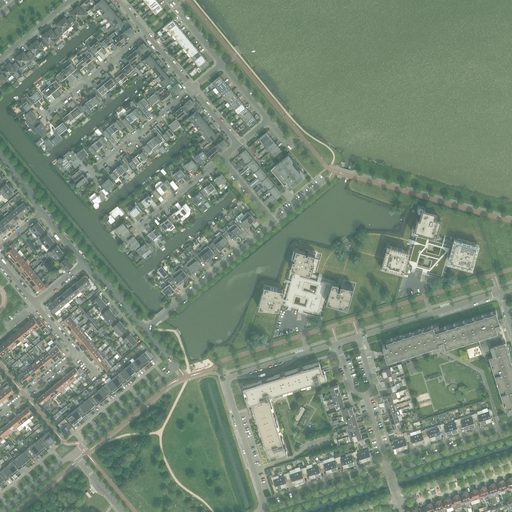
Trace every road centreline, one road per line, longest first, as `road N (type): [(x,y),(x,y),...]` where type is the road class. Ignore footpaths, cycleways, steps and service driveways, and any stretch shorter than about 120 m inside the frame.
road 1 (residential): [(264,510),(226,379),(336,345)]
road 2 (tertiary): [(73,452),(172,369),(145,328)]
road 3 (residential): [(145,328),(273,223)]
road 4 (residential): [(358,337),(500,293)]
road 5 (residential): [(387,467),(264,510)]
road 6 (residential): [(44,111),(144,30)]
road 7 (residential): [(511,433),(387,467)]
road 8 (residential): [(92,168),(191,87)]
road 9 (residential): [(398,500),(511,458)]
